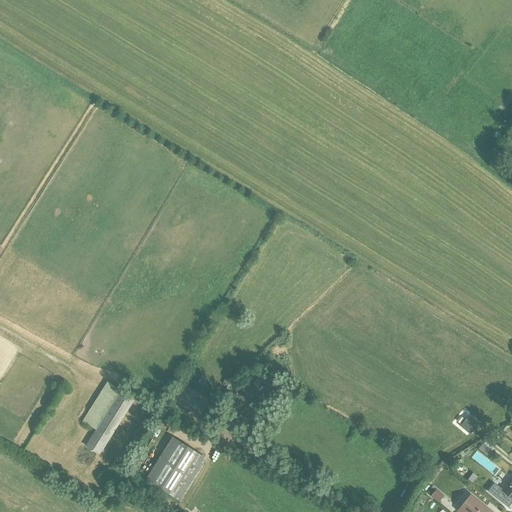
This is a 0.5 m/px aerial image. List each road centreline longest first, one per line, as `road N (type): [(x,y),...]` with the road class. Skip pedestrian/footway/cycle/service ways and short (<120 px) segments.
road 1 (track): [(294,329),(360,269),(511,360)]
road 2 (track): [(320,52),(511,181)]
